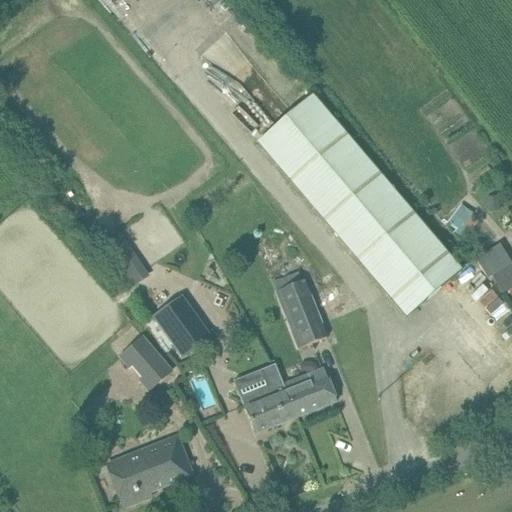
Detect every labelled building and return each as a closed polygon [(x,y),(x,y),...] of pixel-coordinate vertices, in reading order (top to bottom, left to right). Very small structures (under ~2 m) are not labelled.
[(409,179),(393,192),(312,96),(257,143),(406,318),(461,271),(407,207),(422,194),(409,179)] [(463,204),(448,223),(461,233),(475,214),(463,204)] [(137,246),(127,249),(124,239),(115,242),(130,286),(149,280),(137,246)] [(508,294),(511,300),(511,266),(498,246),(478,258),(504,297),(508,294)] [(326,339),(303,281),(275,292),(298,350),(326,339)] [(181,298),(152,319),(181,360),(210,339),(181,298)] [(146,395),(174,371),(143,335),(115,358),(127,372),(130,369),(139,380),(136,382),(146,395)] [(270,391),(241,403),(247,417),(254,435),(295,418),(282,386),(274,365),(261,371),(270,391)] [(335,402),(328,384),(322,370),(282,386),(295,418),(335,402)] [(206,373),(190,379),(202,412),(218,406),(206,373)] [(185,460),(177,438),(106,466),(115,489),(123,508),(141,501),(140,497),(177,482),(171,466),(185,460)]
